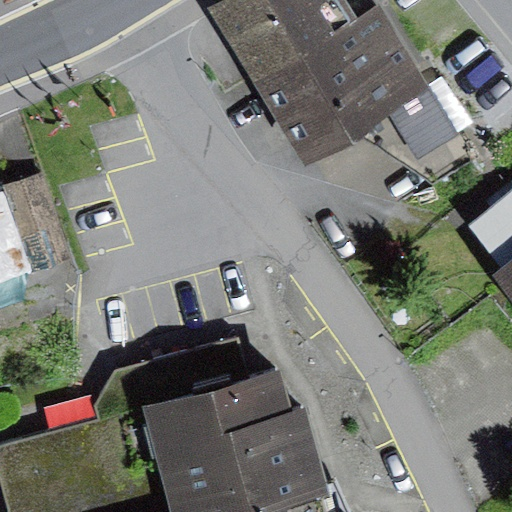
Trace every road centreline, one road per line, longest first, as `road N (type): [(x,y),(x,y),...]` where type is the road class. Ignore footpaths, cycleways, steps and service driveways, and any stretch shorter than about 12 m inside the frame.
road 1 (residential): [(127,7),(329,286),(406,415),(440,511)]
road 2 (primary): [(127,7),(0,62)]
